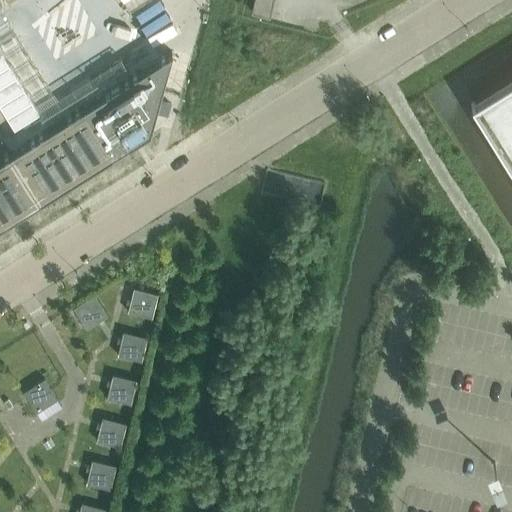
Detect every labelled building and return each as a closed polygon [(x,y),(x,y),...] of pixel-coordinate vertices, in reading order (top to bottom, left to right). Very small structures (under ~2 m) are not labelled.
[(123,0),(130,10),(145,0),(123,0)] [(269,15),(273,0),(254,0),(251,11),(269,15)] [(0,225),(150,131),(172,50),(0,157),(0,225)] [(1,51),(0,51),(0,105),(14,128),(39,113),(1,51)] [(511,76),(470,103),(485,126),(511,169),(511,76)] [(326,182),(270,169),(264,194),(320,208),(326,182)] [(134,287),(128,311),(152,316),(158,293),(134,287)] [(95,293),(74,306),(87,328),(108,314),(95,293)] [(141,360),(147,336),(123,330),(122,337),(120,342),(117,354),(118,354),(141,360)] [(131,403),(136,379),(113,373),(111,379),(110,385),(107,397),(131,403)] [(37,411),(57,398),(44,377),(24,390),(37,411)] [(120,445),(126,422),(102,416),(101,422),(99,428),(97,440),(120,445)] [(110,488),(116,464),(92,458),(90,465),(89,471),(86,482),(87,482),(110,488)] [(484,511),(487,511),(490,504),(419,487),(416,497),(441,503),(439,511),(479,511),(484,511)] [(104,511),(105,507),(82,501),(80,508),(78,511),(104,511)]
